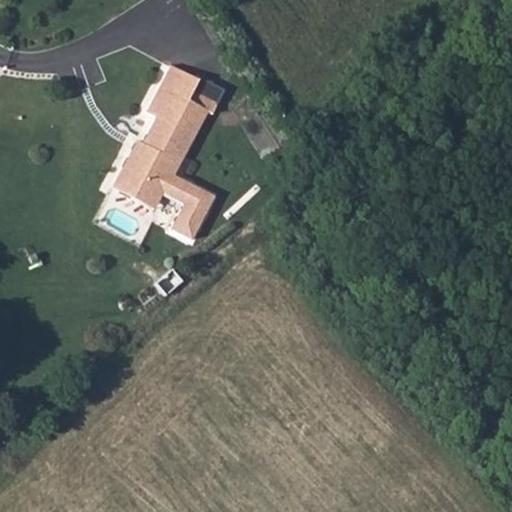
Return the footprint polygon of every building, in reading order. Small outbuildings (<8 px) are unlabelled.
[(170,175),(201,112),(184,102),(155,87),(142,113),(153,120),(142,144),(138,152),(128,148),(117,173),(127,177),(120,193),(139,202),(150,180),(165,187),(162,195),(184,206),(194,187),(170,175)] [(184,102),(201,112),(209,117),(215,104),(188,91),(184,102)] [(138,152),(142,144),(132,140),(128,148),(138,152)] [(110,188),(120,193),(127,177),(117,173),(110,188)] [(153,210),(162,195),(165,187),(150,180),(139,202),(153,210)]
